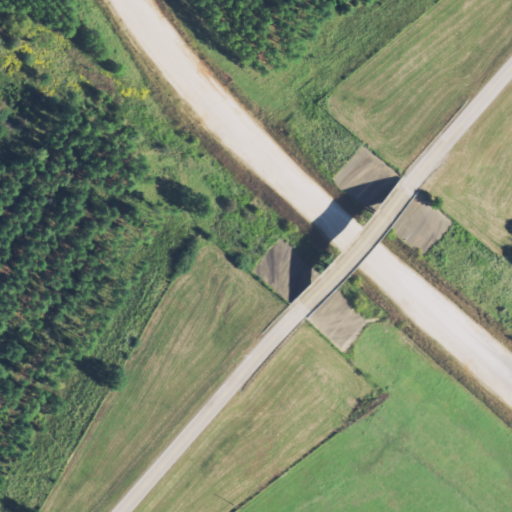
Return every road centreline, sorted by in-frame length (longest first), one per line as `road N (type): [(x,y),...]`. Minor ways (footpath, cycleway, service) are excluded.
road 1 (tertiary): [(117,511),(290,309)]
road 2 (tertiary): [(290,309),(401,183)]
road 3 (tertiary): [(401,183),(511,61)]
